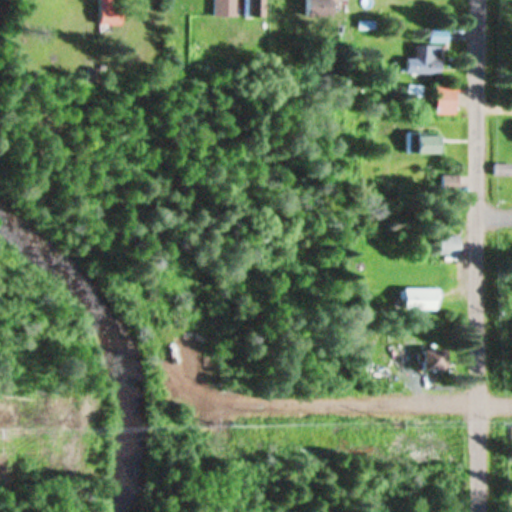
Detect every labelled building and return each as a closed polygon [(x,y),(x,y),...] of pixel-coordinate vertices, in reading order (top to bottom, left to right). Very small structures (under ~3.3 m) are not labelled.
[(95,0),(96,25),(118,25),(118,6),(107,6),(107,0),(95,0)] [(234,0),(211,0),(212,17),(234,17),(234,0)] [(241,0),(242,17),(259,17),(259,0),(241,0)] [(328,17),(328,0),(301,0),(302,17),(328,17)] [(444,42),(444,31),(426,31),(426,42),(444,42)] [(412,75),(437,75),(437,46),(412,46),(412,75)] [(450,87),(430,87),(430,114),(450,114),(450,87)] [(404,154),(439,154),(439,135),(404,135),(404,154)] [(492,175),(508,175),(508,165),(492,164),(492,175)] [(455,192),(455,176),(440,176),(440,192),(455,192)] [(456,255),(456,238),(437,238),(437,255),(456,255)] [(434,290),(401,290),(401,310),(434,310),(434,290)] [(440,350),(417,350),(417,371),(440,371),(440,350)]
